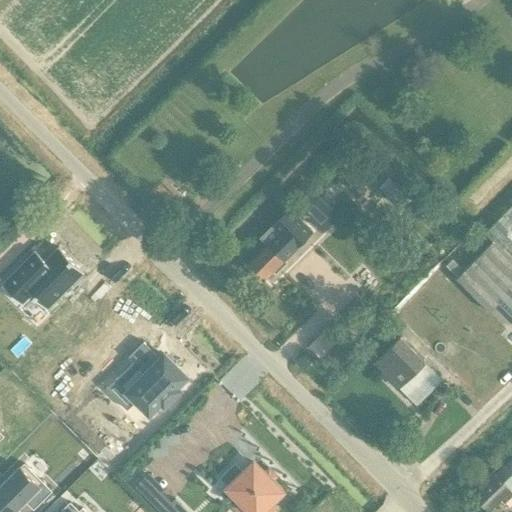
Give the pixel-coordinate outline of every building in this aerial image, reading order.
[(379,187),(402,210),(412,200),(389,177),(379,187)] [(511,316),(511,204),(484,232),(493,241),(456,278),(490,312),(499,303),(511,316)] [(268,245),(248,265),(263,280),(274,268),(277,271),(287,261),(284,258),(311,231),(312,230),(291,208),(274,225),(261,238),(268,245)] [(35,250),(2,284),(21,303),(32,293),(47,308),(83,271),(59,247),(45,260),(35,250)] [(87,302),(52,337),(72,357),(84,346),(101,363),(138,327),(131,319),(121,309),(114,302),(100,315),(100,316),(98,314),(95,317),(85,307),(88,303),(87,302)] [(343,336),(330,323),(307,346),(320,359),(343,336)] [(375,363),(399,386),(424,361),(400,337),(375,363)] [(116,378),(115,378),(136,400),(149,412),(161,401),(164,404),(179,389),(176,386),(186,376),(175,364),(176,363),(175,362),(174,363),(166,356),(168,355),(166,353),(165,354),(161,358),(146,373),(134,360),(133,361),(116,378)] [(96,452),(95,454),(113,472),(123,462),(121,461),(120,462),(104,446),(97,454),(96,452)] [(511,459),(475,495),(490,510),(501,500),(505,504),(511,497),(511,459)] [(235,461),(220,476),(221,477),(230,486),(229,487),(242,500),(237,505),(243,511),(270,511),(274,509),(268,503),(282,490),(274,481),(265,472),(254,461),(244,471),(236,463),(236,462),(235,461)] [(24,463),(0,487),(0,511),(11,511),(24,499),(34,508),(52,490),(24,463)] [(163,492),(152,503),(161,511),(188,511),(175,498),(172,501),(163,492)] [(87,511),(82,507),(79,511),(70,502),(59,511),(87,511)]
